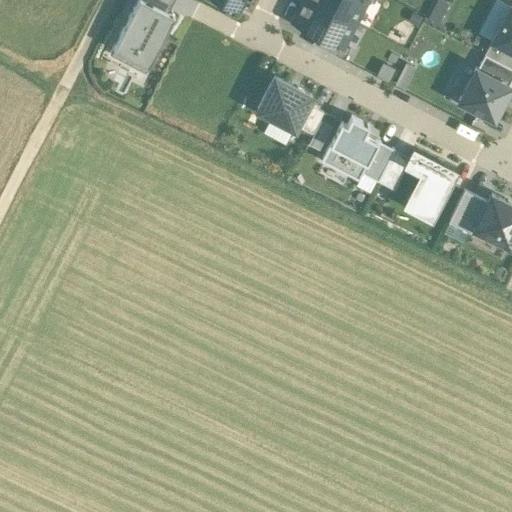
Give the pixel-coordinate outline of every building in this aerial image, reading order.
[(168,12),(143,0),(138,0),(113,49),(148,67),(175,16),(168,12)] [(143,0),(168,12),(173,0),(143,0)] [(343,45),(355,22),(311,0),(302,0),(293,20),(317,32),(343,45)] [(311,0),(355,22),(365,0),(311,0)] [(511,5),(509,5),(491,40),(511,50),(511,5)] [(343,45),(317,32),(311,44),(344,60),(349,49),(343,45)] [(511,68),(511,50),(491,40),(484,55),(511,68)] [(509,85),(511,77),(511,68),(484,55),(477,68),(509,85)] [(477,68),(475,68),(458,101),(493,119),(510,85),(509,85),(477,68)] [(313,96),(273,75),(255,109),(296,130),(298,126),(308,105),(313,96)] [(323,113),(308,105),(298,126),(312,134),(319,120),(323,113)] [(367,125),(351,118),(347,126),(340,123),(322,161),(359,179),(362,173),(377,141),(363,135),(367,125)] [(378,181),(393,149),(377,141),(362,173),(378,181)] [(405,163),(409,156),(393,149),(378,181),(393,188),(405,163)] [(431,218),(455,170),(412,149),(409,156),(405,163),(420,170),(403,204),(431,218)] [(474,229),(487,201),(464,190),(448,222),(472,233),(474,229)] [(511,204),(490,195),(487,201),(474,229),(508,245),(510,242),(511,236),(511,204)]
